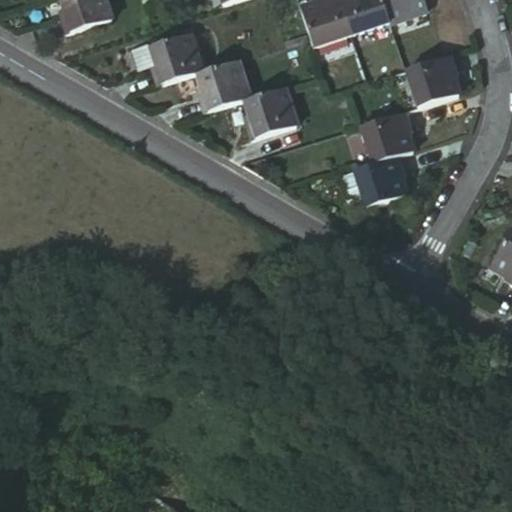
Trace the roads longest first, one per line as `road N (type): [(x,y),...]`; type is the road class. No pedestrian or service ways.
road 1 (tertiary): [(415,290),(0,51)]
road 2 (residential): [(415,290),(494,124),(496,63),(480,0)]
